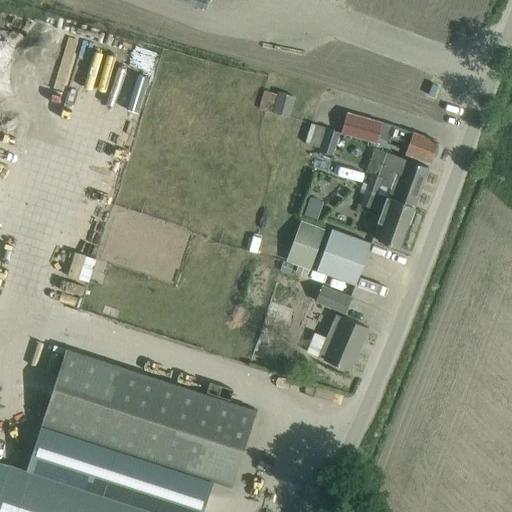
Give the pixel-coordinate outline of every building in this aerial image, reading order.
[(259,107),(274,111),(273,112),(287,115),(293,95),(279,91),(278,94),(264,90),(259,107)] [(348,111),(342,129),(377,141),(384,123),(348,111)] [(306,141),(321,146),(320,150),(332,154),(340,132),(312,122),(306,141)] [(394,125),(390,138),(395,140),(402,142),(400,146),(404,148),(409,150),(408,153),(411,154),(430,161),(437,141),(419,134),(400,127),(394,125)] [(378,192),(388,195),(414,205),(428,166),(409,159),(404,175),(396,172),(391,186),(381,182),(384,177),(372,172),(367,184),(363,182),(362,186),(378,192)] [(372,206),(378,192),(362,186),(360,190),(364,191),(360,201),(372,206)] [(381,197),(371,223),(377,225),(373,237),(399,246),(414,205),(388,196),(386,199),(381,197)] [(301,220),(286,260),(310,268),(324,228),(301,220)] [(329,273),(356,283),(370,240),(332,227),(317,269),(329,273)] [(323,303),(346,311),(352,294),(325,284),(321,282),(313,306),(321,309),(323,303)] [(317,356),(331,362),(350,370),(368,326),(336,312),(317,356)] [(226,331),(237,333),(239,323),(228,320),(226,331)] [(66,348),(43,416),(215,473),(213,480),(232,486),(257,410),(238,404),(66,348)] [(43,415),(27,467),(168,511),(201,511),(215,473),(43,415)] [(12,511),(27,467),(0,457),(0,511),(12,511)] [(167,511),(27,467),(12,511),(167,511)]
